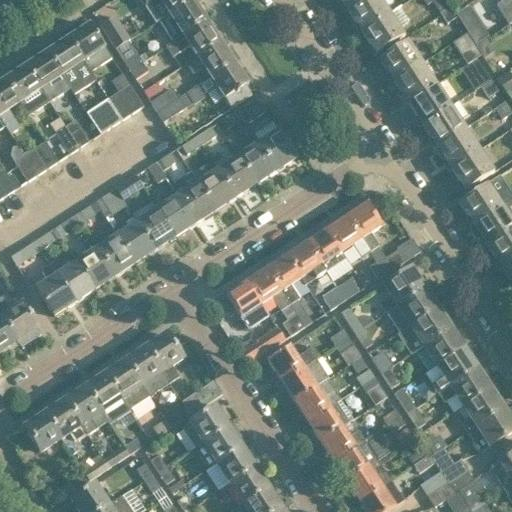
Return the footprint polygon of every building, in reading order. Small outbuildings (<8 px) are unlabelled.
[(158,1),(169,17),(193,1),(192,0),(138,0),(145,10),(158,1)] [(338,0),(347,13),(365,0),(338,0)] [(365,0),(347,13),(361,34),(390,15),(380,0),(365,0)] [(511,0),(504,0),(497,5),(510,26),(511,24),(511,0)] [(207,22),(193,1),(169,17),(159,24),(172,44),(207,22)] [(400,8),(390,15),(361,34),(376,57),(405,37),(400,30),(407,25),(408,21),(400,8)] [(457,19),(452,10),(442,16),(448,26),(457,19)] [(115,51),(130,42),(115,19),(100,28),(115,51)] [(173,59),(189,49),(196,60),(221,43),(207,22),(172,44),(173,45),(166,49),(173,59)] [(89,26),(67,40),(83,64),(84,63),(91,74),(101,68),(93,57),(105,49),(89,26)] [(460,56),(474,46),(466,35),(453,45),(460,56)] [(83,91),(96,83),(90,74),(91,74),(84,63),(83,64),(67,40),(46,54),(62,77),(61,78),(68,88),(77,82),(83,91)] [(408,42),(396,50),(379,61),(393,84),(423,64),(408,42)] [(486,42),(476,48),(484,60),(494,54),(486,42)] [(193,77),(203,71),(209,81),(234,64),(221,43),(196,60),(186,66),(193,77)] [(46,54),(25,67),(49,104),(70,90),(68,88),(61,78),(62,77),(46,54)] [(129,73),(141,65),(135,56),(123,63),(129,73)] [(477,60),(467,67),(474,78),(484,71),(477,60)] [(249,86),(234,64),(209,81),(223,103),(229,99),(235,109),(252,98),(245,88),(249,86)] [(393,84),(402,97),(397,101),(396,106),(399,111),(408,106),(437,86),(423,64),(393,84)] [(135,82),(147,74),(141,65),(129,73),(135,82)] [(25,67),(4,81),(19,105),(28,118),(49,104),(25,67)] [(498,80),(509,97),(511,94),(511,77),(509,73),(498,80)] [(0,83),(0,123),(4,130),(5,129),(10,136),(20,130),(8,112),(19,105),(4,81),(0,83)] [(499,93),(491,82),(481,89),(488,100),(499,93)] [(437,86),(408,106),(422,127),(452,108),(437,86)] [(117,96),(131,118),(144,110),(129,88),(117,96)] [(171,91),(150,106),(156,116),(178,101),(171,91)] [(117,96),(107,102),(122,124),(131,118),(117,96)] [(163,125),(190,107),(184,97),(178,101),(156,116),(163,125)] [(257,99),(235,113),(241,122),(242,121),(245,127),(266,114),(257,99)] [(112,131),(122,124),(107,102),(97,108),(112,131)] [(511,115),(511,114),(505,103),(495,110),(503,121),(511,115)] [(101,137),(112,131),(97,108),(87,115),(101,137)] [(452,108),(422,127),(436,149),(466,130),(452,108)] [(241,122),(235,113),(221,122),(227,131),(241,122)] [(74,123),(65,129),(79,152),(89,145),(74,123)] [(259,146),(257,147),(275,174),(297,160),(272,123),(252,136),(259,146)] [(69,158),(79,152),(65,129),(55,136),(69,158)] [(210,130),(196,139),(201,148),(216,138),(210,130)] [(480,151),(466,130),(436,149),(450,171),(480,151)] [(186,158),(201,148),(196,139),(181,149),(186,158)] [(46,143),(33,152),(47,172),(59,164),(46,143)] [(257,147),(237,160),(255,187),(275,174),(257,147)] [(32,150),(22,157),(36,179),(47,172),(33,152),(32,150)] [(480,151),(450,171),(465,193),(495,174),(480,151)] [(170,156),(155,166),(160,174),(161,174),(175,164),(170,156)] [(27,185),(36,179),(22,157),(13,163),(27,185)] [(237,160),(217,173),(235,200),(255,187),(237,160)] [(207,180),(197,186),(215,213),(235,200),(217,173),(212,165),(202,172),(207,180)] [(155,166),(147,171),(157,186),(166,180),(161,174),(160,174),(155,166)] [(0,170),(0,190),(5,199),(16,192),(2,170),(0,170)] [(179,182),(169,188),(172,191),(172,192),(177,199),(195,226),(215,213),(197,186),(190,175),(179,182)] [(136,178),(124,186),(131,197),(143,189),(136,178)] [(458,205),(473,226),(502,207),(511,200),(511,199),(507,191),(497,198),(488,185),(458,205)] [(100,202),(95,205),(100,213),(105,210),(110,218),(126,208),(127,208),(123,202),(122,202),(115,192),(100,202)] [(168,205),(157,212),(175,239),(195,226),(177,199),(172,192),(164,198),(168,205)] [(367,206),(346,219),(361,242),(370,255),(377,250),(378,250),(380,248),(371,235),(382,228),(367,206)] [(511,232),(511,221),(502,207),(473,226),(470,228),(471,229),(471,234),(472,236),(474,239),(475,241),(477,241),(478,242),(480,243),(482,241),(487,248),(484,250),(485,250),(511,232)] [(95,217),(89,208),(75,218),(80,226),(95,217)] [(157,212),(137,225),(155,252),(175,239),(157,212)] [(63,241),(65,236),(80,226),(75,218),(55,231),(62,242),(63,241)] [(117,237),(116,238),(134,266),(155,252),(137,225),(133,219),(113,231),(117,237)] [(346,219),(327,232),(341,255),(351,248),(360,261),(370,255),(368,252),(361,242),(346,219)] [(62,242),(55,231),(35,244),(40,252),(54,243),(59,243),(62,242)] [(327,232),(307,245),(321,268),(326,274),(346,262),(341,255),(327,232)] [(488,249),(502,271),(511,264),(511,232),(485,250),(485,251),(488,249)] [(101,236),(92,242),(96,251),(114,279),(134,266),(116,238),(106,244),(101,236)] [(114,279),(96,251),(92,242),(91,240),(81,247),(87,257),(75,264),(94,292),(114,279)] [(377,250),(370,255),(376,264),(385,277),(405,264),(420,254),(412,241),(397,251),(398,252),(385,261),(377,250)] [(16,268),(40,252),(35,244),(10,259),(16,268)] [(307,245),(287,258),(302,281),(306,287),(326,274),(321,268),(307,245)] [(287,258),(267,271),(282,293),(291,307),(298,302),(297,301),(299,300),(291,288),(302,281),(287,258)] [(58,261),(50,267),(74,305),(94,292),(75,264),(64,271),(58,261)] [(369,269),(377,282),(385,277),(376,264),(369,269)] [(511,264),(502,271),(511,286),(511,264)] [(43,301),(54,318),(74,305),(50,267),(41,273),(47,282),(35,290),(43,301)] [(388,299),(379,306),(386,316),(387,315),(388,314),(395,309),(425,290),(411,270),(395,281),(382,289),(388,299)] [(267,271),(247,284),(262,306),(272,300),(281,313),(290,307),(282,293),(267,271)] [(351,281),(336,290),(345,303),(359,294),(351,281)] [(262,306),(247,284),(226,298),(227,298),(234,309),(248,331),(269,318),(262,306)] [(329,295),(323,299),(331,312),(338,308),(345,303),(336,290),(329,295)] [(395,309),(388,314),(401,334),(438,310),(425,290),(395,309)] [(227,298),(210,309),(217,320),(234,309),(227,298)] [(24,338),(28,344),(41,336),(22,305),(21,306),(21,307),(12,313),(3,299),(0,300),(0,318),(0,319),(16,343),(24,338)] [(451,330),(438,310),(401,334),(400,335),(398,336),(411,357),(422,350),(451,330)] [(297,317),(305,329),(312,324),(304,312),(297,317)] [(353,316),(345,322),(354,336),(363,331),(355,319),(353,316)] [(288,323),(282,326),(290,339),(297,334),(305,329),(297,317),(288,323)] [(0,353),(16,343),(0,319),(0,318),(0,353)] [(235,350),(235,351),(237,353),(245,366),(262,355),(285,341),(277,329),(254,343),(252,345),(250,341),(235,350)] [(434,369),(464,350),(451,330),(422,350),(434,369)] [(372,345),(363,331),(354,336),(363,350),(372,345)] [(330,341),(335,349),(348,340),(343,332),(330,341)] [(183,361),(181,358),(175,348),(167,336),(146,350),(169,384),(169,385),(179,378),(172,368),(183,361)] [(353,347),(348,340),(335,349),(340,356),(353,347)] [(184,342),(175,348),(175,349),(181,359),(191,352),(184,342)] [(281,384),(304,369),(316,360),(320,358),(313,348),(297,359),(290,348),(267,363),(281,384)] [(146,350),(127,363),(150,399),(157,391),(158,392),(169,384),(146,350)] [(431,388),(437,397),(477,370),(464,350),(434,369),(442,381),(431,388)] [(371,362),(381,377),(389,371),(392,369),(389,365),(382,354),(371,362)] [(294,404),(317,388),(330,380),(316,360),(304,369),(281,384),(294,404)] [(127,363),(106,376),(129,412),(150,399),(127,363)] [(477,370),(437,397),(442,406),(443,405),(444,405),(445,404),(453,398),(461,410),(490,390),(477,370)] [(389,371),(381,377),(390,391),(399,386),(389,371)] [(356,381),(361,388),(374,380),(369,372),(356,381)] [(122,401),(106,376),(85,390),(101,413),(107,423),(113,419),(115,422),(129,412),(122,401)] [(379,387),(374,380),(361,388),(366,396),(379,387)] [(317,388),(294,404),(307,424),(330,409),(340,402),(327,383),(327,382),(317,388)] [(85,390),(66,403),(88,436),(97,429),(91,420),(101,413),(85,390)] [(393,396),(397,402),(407,416),(416,410),(402,390),(393,396)] [(468,420),(460,425),(466,434),(466,435),(474,430),(504,411),(490,390),(461,410),(468,420)] [(196,401),(185,408),(191,417),(202,410),(196,401)] [(340,402),(330,409),(307,424),(320,444),(343,429),(343,428),(353,421),(340,402)] [(66,403),(45,416),(61,440),(68,436),(73,442),(78,442),(88,436),(66,403)] [(196,449),(200,446),(227,428),(215,409),(188,426),(183,430),(196,449)] [(425,425),(416,410),(407,416),(416,431),(425,425)] [(474,430),(466,435),(473,445),(481,440),(489,452),(501,443),(511,434),(511,423),(504,411),(474,430)] [(382,421),(388,429),(401,420),(395,412),(382,421)] [(176,413),(166,420),(168,424),(165,425),(169,430),(182,422),(176,413)] [(40,454),(61,440),(45,416),(24,430),(40,454)] [(165,425),(168,424),(166,420),(152,428),(158,437),(169,430),(165,425)] [(405,427),(401,420),(388,429),(392,435),(405,427)] [(227,428),(200,446),(214,466),(246,445),(239,435),(236,436),(233,437),(227,428)] [(333,464),(356,449),(365,443),(359,433),(350,439),(343,429),(320,444),(333,464)] [(356,449),(333,464),(346,483),(378,462),(389,455),(376,436),(365,443),(356,449)] [(428,448),(433,456),(439,452),(442,451),(443,450),(447,448),(439,437),(435,440),(433,436),(424,442),(428,448)] [(141,448),(135,439),(124,447),(130,456),(141,448)] [(246,446),(246,445),(214,466),(227,486),(254,468),(242,450),(244,449),(246,446)] [(111,455),(103,461),(109,470),(117,464),(130,456),(124,447),(111,455)] [(409,460),(414,468),(427,460),(430,458),(433,456),(428,448),(422,452),(409,460)] [(434,465),(441,474),(448,485),(467,472),(460,462),(453,466),(449,468),(439,452),(433,456),(430,458),(434,465)] [(503,473),(495,478),(501,488),(511,481),(511,452),(496,463),(503,473)] [(93,467),(85,472),(88,477),(85,479),(88,483),(101,474),(109,470),(103,461),(100,456),(90,463),(93,467)] [(158,457),(150,462),(157,473),(161,470),(162,472),(166,470),(158,457)] [(430,458),(427,460),(414,468),(418,475),(431,467),(434,465),(430,458)] [(378,462),(346,483),(359,504),(392,483),(378,462)] [(144,466),(136,471),(143,482),(148,479),(149,481),(153,479),(144,466)] [(267,489),(254,468),(227,486),(240,506),(240,507),(267,489)] [(161,470),(157,473),(166,487),(174,482),(166,470),(162,472),(161,470)] [(71,482),(77,490),(88,483),(85,479),(88,477),(85,472),(71,482)] [(484,499),(474,484),(467,472),(448,485),(455,496),(458,495),(468,510),(482,501),(484,499)] [(426,499),(448,485),(441,474),(420,488),(426,499)] [(158,486),(153,479),(149,481),(148,479),(143,482),(144,483),(150,492),(158,486)] [(511,481),(501,488),(507,496),(511,492),(511,481)] [(181,482),(168,491),(171,495),(184,487),(181,482)] [(392,483),(359,504),(364,511),(390,511),(405,503),(392,483)] [(426,499),(434,510),(444,504),(455,496),(448,485),(426,499)] [(72,503),(78,511),(99,511),(109,506),(96,486),(84,494),(70,503),(71,503),(72,503)] [(275,511),(280,509),(267,489),(240,507),(240,506),(231,511),(275,511)] [(466,511),(469,511),(468,510),(458,495),(455,496),(444,504),(449,511),(466,511)] [(130,511),(121,498),(109,506),(99,511),(130,511)] [(186,498),(177,503),(182,511),(185,511),(188,510),(188,511),(189,511),(194,510),(186,498)] [(482,501),(468,510),(469,511),(487,511),(489,511),(482,501)]
